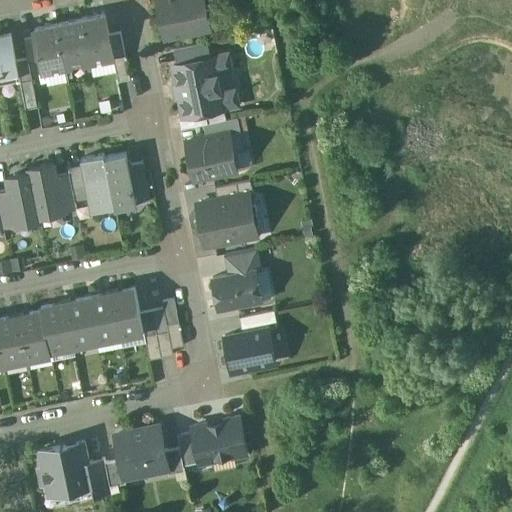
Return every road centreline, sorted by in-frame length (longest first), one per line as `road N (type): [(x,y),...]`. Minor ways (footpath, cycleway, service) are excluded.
road 1 (residential): [(183,257),(210,388),(0,429)]
road 2 (residential): [(183,257),(0,294)]
road 3 (residential): [(0,150),(155,118)]
road 4 (residential): [(155,118),(183,257)]
road 5 (residential): [(132,0),(155,118)]
